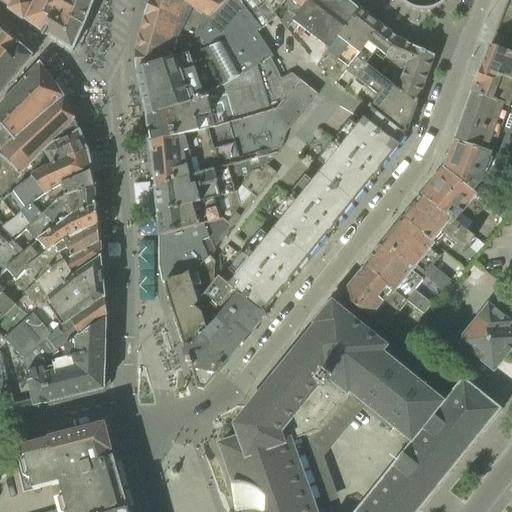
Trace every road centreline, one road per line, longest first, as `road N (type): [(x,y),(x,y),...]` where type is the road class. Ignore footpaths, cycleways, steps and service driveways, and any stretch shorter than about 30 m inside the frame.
road 1 (residential): [(484,0),(425,158),(218,409)]
road 2 (residential): [(139,437),(128,399),(129,258),(113,76),(124,0)]
